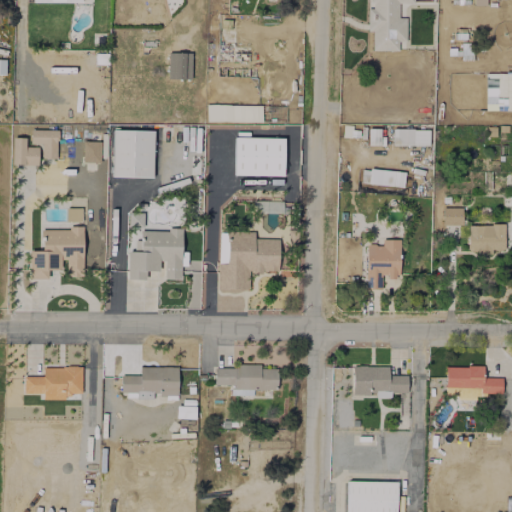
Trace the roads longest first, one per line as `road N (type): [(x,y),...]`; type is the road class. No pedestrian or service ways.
road 1 (residential): [(304,511),(316,332),(318,0)]
road 2 (residential): [(511,330),(0,329)]
